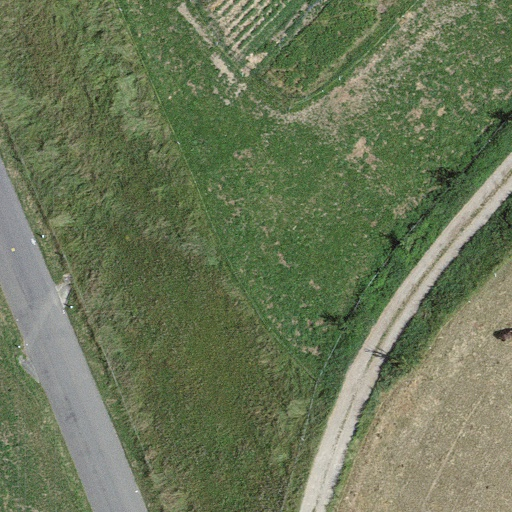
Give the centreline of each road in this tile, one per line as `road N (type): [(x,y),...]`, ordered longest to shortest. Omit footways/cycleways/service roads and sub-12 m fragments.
road 1 (track): [(313,511),(368,346),(455,230),(511,171)]
road 2 (tertiary): [(122,511),(0,218)]
